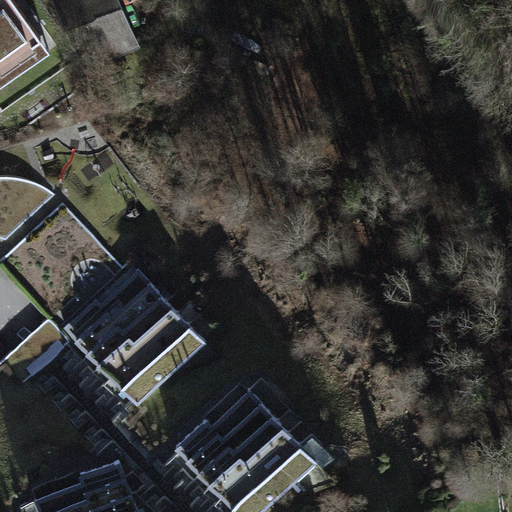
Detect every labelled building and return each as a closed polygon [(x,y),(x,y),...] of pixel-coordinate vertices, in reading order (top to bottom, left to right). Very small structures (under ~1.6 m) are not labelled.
[(0,0),(0,92),(54,55),(19,0),(0,0)] [(91,23),(99,55),(135,45),(123,0),(56,0),(65,30),(91,23)] [(29,175),(0,180),(0,234),(1,234),(0,228),(0,215),(36,207),(29,175)] [(48,221),(57,243),(80,233),(89,255),(98,251),(79,208),(48,221)] [(64,332),(143,413),(210,347),(132,267),(64,332)] [(174,447),(236,511),(262,511),(317,459),(241,382),(174,447)] [(41,511),(139,511),(123,462),(35,491),(41,511)]
